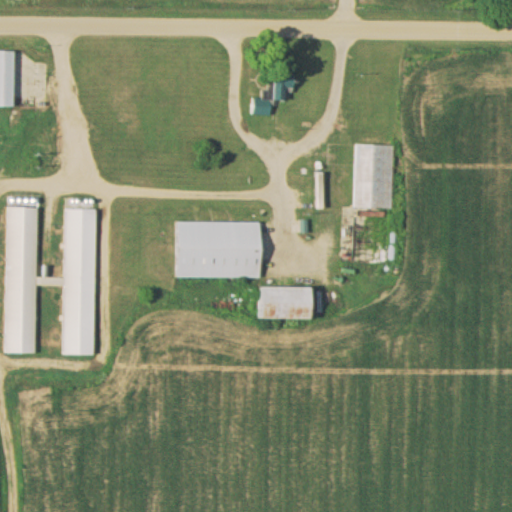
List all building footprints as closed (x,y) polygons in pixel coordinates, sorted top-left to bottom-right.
[(0,108),(10,108),(11,51),(0,51),(0,108)] [(250,99),(249,117),(267,118),(268,101),(289,102),(289,76),(267,75),(266,100),(250,99)] [(391,211),(393,147),(353,145),(351,209),(391,211)] [(92,356),(94,210),(64,210),(63,280),(36,279),(37,209),(6,208),(3,354),(34,355),(35,287),(62,287),(61,356),(92,356)] [(257,224),(171,223),(171,279),(256,279),(257,224)] [(306,289),(276,289),(276,300),(266,300),(266,320),(306,320),(306,289)]
